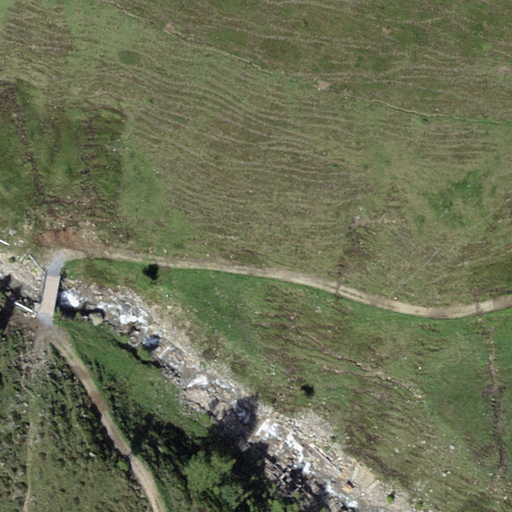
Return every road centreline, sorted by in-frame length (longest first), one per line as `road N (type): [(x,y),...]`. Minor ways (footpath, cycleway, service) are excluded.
road 1 (track): [(46,318),(51,261),(64,256),(286,276),(432,309),(511,302)]
road 2 (track): [(46,334),(81,369),(158,511)]
